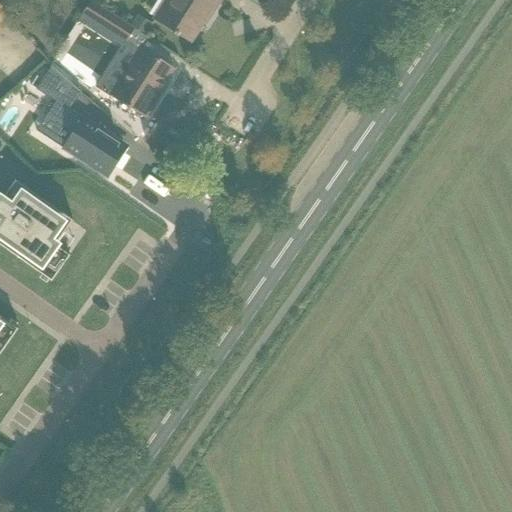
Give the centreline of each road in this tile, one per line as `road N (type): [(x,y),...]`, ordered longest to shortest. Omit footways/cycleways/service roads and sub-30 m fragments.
road 1 (primary): [(105,511),(460,0)]
road 2 (residential): [(170,254),(0,498)]
road 3 (residential): [(242,121),(309,0)]
